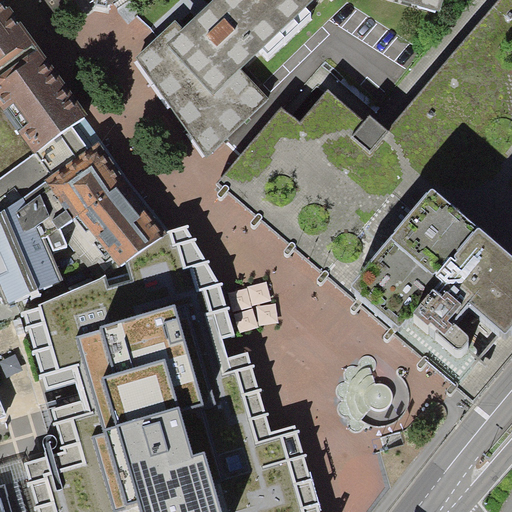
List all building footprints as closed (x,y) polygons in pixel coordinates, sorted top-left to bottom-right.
[(5,0),(0,0),(0,178),(84,118),(89,114),(36,43),(5,0)] [(207,163),(269,104),(241,73),(262,54),(268,59),(311,17),(306,13),(318,0),(217,0),(181,33),(176,27),(136,64),(207,163)] [(347,297),(462,395),(511,336),(511,0),(510,0),(387,143),(332,96),(300,134),(281,117),(220,187),(347,297)] [(386,0),(441,15),(445,0),(386,0)] [(0,298),(4,308),(24,301),(28,308),(43,301),(40,294),(64,284),(45,243),(50,241),(56,255),(68,248),(61,233),(66,231),(104,279),(173,234),(84,118),(0,178),(0,298)] [(322,511),(295,428),(272,436),(251,363),(249,356),(229,362),(191,229),(173,234),(104,279),(23,318),(52,420),(61,451),(25,462),(38,511),(322,511)] [(0,489),(0,511),(12,511),(5,488),(0,489)]
